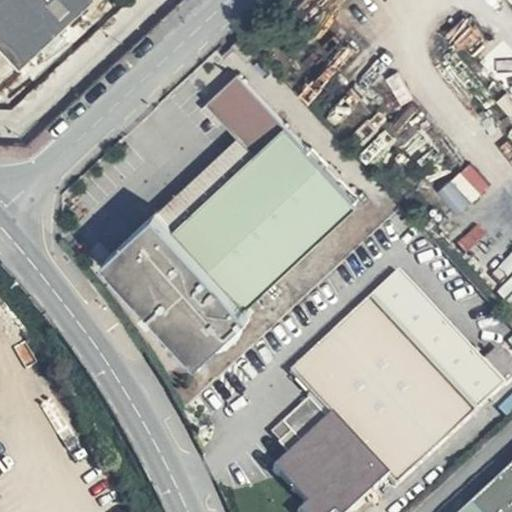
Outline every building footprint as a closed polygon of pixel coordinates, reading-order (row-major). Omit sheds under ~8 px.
[(93,0),(0,0),(0,43),(20,66),(93,0)] [(274,42),(259,27),(239,45),(253,60),(274,42)] [(352,195),(235,67),(207,94),(238,129),(160,199),(107,247),(201,350),(253,303),(249,298),(352,195)] [(483,361),(399,268),(290,371),(311,394),(269,428),(296,458),(281,475),(310,508),(306,511),(353,511),(384,484),(388,487),(511,377),(511,361),(498,345),(483,361)] [(511,511),(511,460),(455,511),(511,511)]
